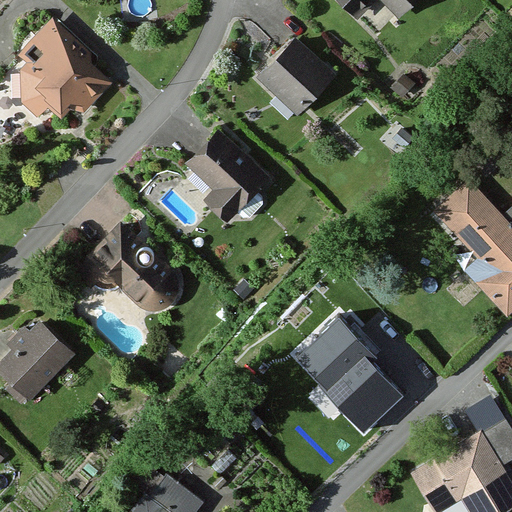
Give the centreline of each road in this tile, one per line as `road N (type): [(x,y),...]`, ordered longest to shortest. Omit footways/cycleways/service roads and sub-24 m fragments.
road 1 (residential): [(0,276),(201,54),(220,0)]
road 2 (residential): [(511,327),(318,511)]
